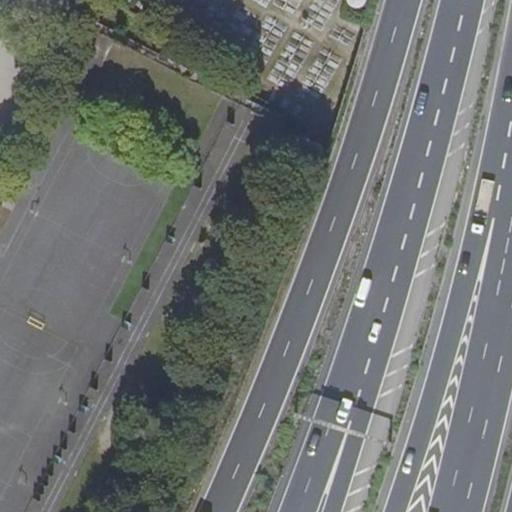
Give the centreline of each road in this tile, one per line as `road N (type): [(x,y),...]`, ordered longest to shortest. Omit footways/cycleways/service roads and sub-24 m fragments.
road 1 (motorway): [(403,0),(328,235),(218,511)]
road 2 (motorway): [(511,139),(394,511)]
road 3 (motorway): [(398,230),(296,511)]
road 4 (motorway): [(398,230),(330,511)]
road 5 (motorway): [(511,265),(454,511)]
road 6 (motorway): [(460,0),(398,230)]
